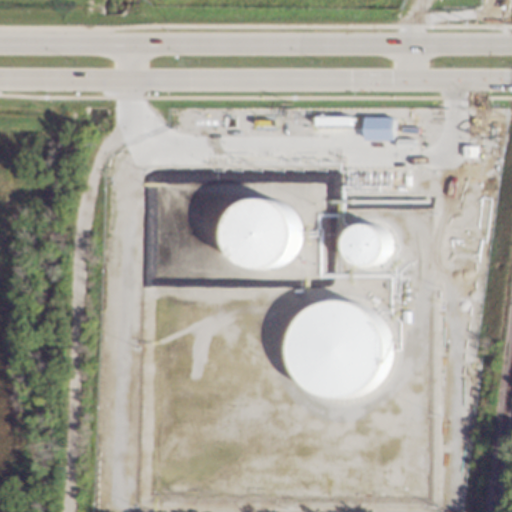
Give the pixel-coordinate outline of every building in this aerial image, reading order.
[(397,140),(367,139),(367,115),(398,116),(397,140)] [(415,147),(398,147),(398,138),(415,137),(415,147)] [(477,156),(465,156),(465,144),(477,144),(477,156)] [(294,257),(285,264),(274,268),(263,269),(252,265),(242,258),(236,249),(233,237),(234,226),(238,216),(246,207),(255,202),(266,200),(278,201),(288,206),(296,214),(300,224),(302,235),(300,247),(294,257)] [(387,261),(381,266),(374,268),(367,268),(360,265),(354,260),(351,254),(349,247),(350,240),(353,234),(358,228),(365,225),(372,224),(379,226),(385,229),(390,234),(392,241),(393,248),(391,255),(387,261)] [(380,383),(367,394),(352,399),(335,399),(320,394),(307,384),(298,371),(294,355),(295,339),(302,324),(312,312),(327,304),(343,301),(359,304),(373,311),(384,323),(391,338),(392,354),(388,370),(380,383)] [(411,319),(403,319),(403,307),(411,306),(411,319)]
